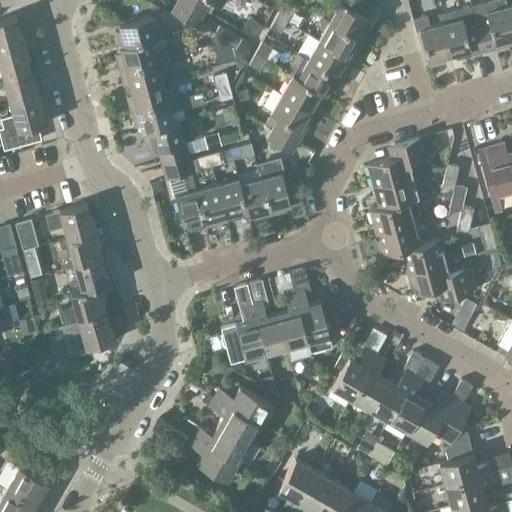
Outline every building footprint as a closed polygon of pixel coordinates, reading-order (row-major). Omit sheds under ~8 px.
[(195,24),(201,13),(178,0),(176,0),(171,10),(195,24)] [(190,0),(178,0),(201,13),(204,8),(190,0)] [(357,10),(362,0),(338,0),(328,18),(361,37),(369,23),(365,20),(368,15),(357,10)] [(505,0),(483,0),(471,3),(476,22),(475,22),(482,48),(494,45),(494,46),(511,41),(509,36),(511,35),(511,26),(506,3),(505,0)] [(292,8),(282,3),(282,2),(276,13),(286,19),(292,8)] [(471,3),(437,12),(439,21),(440,21),(448,53),(453,52),(454,57),(471,52),(471,51),(482,48),(475,22),(476,22),(471,3)] [(0,47),(25,40),(21,27),(19,28),(15,13),(0,17),(0,47)] [(150,36),(150,37),(163,34),(160,23),(153,24),(150,13),(118,22),(120,28),(114,29),(119,45),(150,36)] [(280,30),(286,19),(276,13),(270,24),(280,30)] [(361,37),(328,18),(320,13),(314,24),(322,29),(318,37),(346,53),(349,49),(353,52),(361,37)] [(443,54),(448,53),(440,21),(429,24),(426,13),(412,17),(415,29),(419,28),(428,64),(444,59),(443,54)] [(223,40),(230,29),(219,23),(213,34),(223,40)] [(234,46),(240,36),(241,35),(230,29),(223,40),(234,46)] [(153,47),(150,37),(150,36),(119,45),(120,50),(115,51),(119,67),(167,55),(164,44),(153,47)] [(344,58),(346,53),(318,37),(307,56),(340,75),(348,61),(344,58)] [(25,40),(0,47),(0,66),(3,75),(31,68),(27,54),(29,54),(25,40)] [(254,50),(265,56),(271,45),(261,40),(260,41),(254,50)] [(258,67),(265,56),(254,50),(248,61),(258,67)] [(340,75),(307,56),(297,50),(287,68),(292,71),(325,91),(327,87),(332,89),(340,75)] [(130,86),(162,78),(159,68),(170,65),(167,55),(119,67),(123,83),(129,81),(130,86)] [(10,102),(40,93),(36,80),(34,81),(31,68),(3,75),(10,102)] [(228,82),(228,80),(225,70),(213,73),(217,85),(228,82)] [(316,106),(325,91),(292,71),(281,91),(309,107),(311,103),(316,106)] [(179,95),(179,94),(176,85),(165,88),(162,78),(130,86),(131,91),(126,93),(130,108),(179,95)] [(220,97),(230,94),(231,94),(228,82),(217,85),(220,97)] [(306,112),(309,107),(281,91),(267,115),(265,113),(262,119),(273,126),(297,140),(311,115),(306,112)] [(38,123),(45,121),(42,107),(44,107),(40,93),(10,102),(13,113),(1,116),(4,125),(0,126),(0,130),(4,147),(42,137),(38,123)] [(173,119),(170,109),(182,106),(179,95),(130,108),(135,125),(140,123),(141,128),(173,119)] [(187,151),(184,140),(193,137),(187,115),(173,119),(141,128),(145,144),(150,143),(152,148),(157,147),(161,159),(187,151)] [(291,151),(297,140),(273,126),(266,137),(291,151)] [(412,173),(409,162),(426,157),(419,134),(393,141),(396,153),(367,161),(373,183),(412,173)] [(511,151),(508,153),(504,139),(478,146),(491,193),(511,186),(511,151)] [(238,144),(241,155),(253,151),(250,140),(238,144)] [(223,159),(221,149),(220,148),(208,152),(211,162),(223,159)] [(187,151),(161,159),(162,164),(188,157),(187,151)] [(199,166),(211,162),(208,152),(196,155),(199,166)] [(190,170),(192,169),(188,157),(162,164),(165,176),(179,173),(190,170)] [(459,162),(447,159),(440,189),(453,185),(455,180),(459,162)] [(189,228),(205,223),(195,187),(190,170),(179,173),(183,190),(174,193),(182,224),(188,223),(189,228)] [(259,175),(269,212),(285,207),(283,202),(289,200),(281,170),(259,175)] [(379,205),(407,198),(418,195),(412,173),(373,183),(379,205)] [(253,216),(269,212),(259,175),(239,181),(247,212),(252,211),(253,216)] [(247,212),(239,181),(237,176),(216,181),(225,212),(230,211),(231,216),(247,212)] [(460,206),(462,201),(466,182),(455,180),(453,185),(447,210),(460,206)] [(219,214),(225,212),(216,181),(195,187),(205,223),(221,219),(219,214)] [(376,230),(413,219),(407,198),(379,205),(370,207),(376,230)] [(67,235),(96,227),(93,214),(91,215),(87,201),(60,209),(46,213),(50,228),(64,224),(67,235)] [(455,230),(469,226),(474,204),(462,201),(460,206),(455,230)] [(23,249),(35,245),(39,244),(32,217),(16,221),(23,249)] [(478,221),(479,222),(485,247),(497,244),(490,217),(478,221)] [(402,247),(419,240),(413,219),(376,230),(382,252),(402,247)] [(0,238),(3,247),(15,244),(9,225),(0,227),(0,238)] [(75,262),(102,255),(98,241),(100,241),(96,227),(67,235),(59,237),(62,246),(69,243),(75,262)] [(408,268),(445,258),(439,235),(419,240),(402,247),(408,268)] [(23,249),(31,275),(42,272),(35,245),(23,249)] [(101,283),(101,284),(111,281),(107,267),(105,268),(102,255),(75,262),(80,280),(69,283),(71,291),(101,283)] [(445,258),(408,268),(414,290),(438,284),(441,296),(471,288),(465,267),(449,271),(445,258)] [(311,292),(304,267),(303,265),(288,269),(293,289),(306,339),(309,348),(330,343),(319,299),(307,302),(305,293),(311,292)] [(268,303),(261,278),(260,276),(245,281),(265,350),(286,344),(276,310),(265,313),(263,305),(268,303)] [(234,322),(220,326),(229,359),(243,356),(265,350),(245,281),(231,285),(237,304),(241,303),(245,319),(234,322)] [(105,297),(101,284),(101,283),(71,291),(75,303),(60,307),(64,322),(79,318),(79,319),(106,311),(102,297),(105,297)] [(286,344),(306,339),(293,289),(283,292),(287,308),(276,310),(286,344)] [(457,321),(471,313),(463,296),(448,304),(457,321)] [(106,311),(79,319),(86,346),(116,337),(112,324),(110,324),(106,311)] [(349,396),(375,351),(366,345),(358,360),(342,351),(334,365),(340,368),(330,385),(349,396)] [(387,417),(423,355),(412,349),(402,366),(403,367),(395,381),(386,376),(368,406),(387,417)] [(368,406),(386,376),(376,370),(384,356),(375,351),(349,396),(368,406)] [(406,428),(423,397),(413,391),(418,383),(424,387),(437,363),(423,355),(387,417),(406,428)] [(462,400),(471,384),(472,383),(460,377),(451,394),(450,393),(430,430),(448,440),(444,446),(447,458),(472,451),(465,427),(459,423),(470,404),(462,400)] [(213,395),(258,421),(269,401),(239,384),(233,394),(218,386),(213,395)] [(450,393),(442,388),(441,388),(433,403),(423,397),(406,428),(425,439),(430,430),(450,393)] [(247,439),(258,421),(213,395),(208,404),(222,412),(217,422),(247,439)] [(237,458),(247,439),(217,422),(211,431),(197,423),(192,432),(237,458)] [(226,477),(237,458),(192,432),(187,441),(201,449),(195,460),(226,477)] [(444,482),(511,464),(507,450),(490,455),(491,458),(475,462),(472,451),(447,458),(438,460),(444,482)] [(287,511),(313,467),(294,456),(277,487),(287,493),(279,507),(287,511)] [(511,479),(511,469),(511,465),(511,464),(444,482),(450,502),(483,493),(481,482),(496,478),(498,483),(511,479)] [(5,487),(34,504),(47,481),(18,465),(5,487)] [(314,509),(332,478),(313,467),(287,511),(299,511),(305,503),(314,509)] [(337,511),(351,489),(332,478),(314,509),(320,511),(337,511)] [(0,511),(29,511),(34,504),(5,487),(0,495),(0,511)] [(362,511),(369,499),(351,489),(337,511),(362,511)] [(495,511),(505,509),(503,501),(502,499),(486,504),(483,493),(450,502),(452,511),(495,511)] [(387,511),(388,510),(369,499),(362,511),(387,511)]
